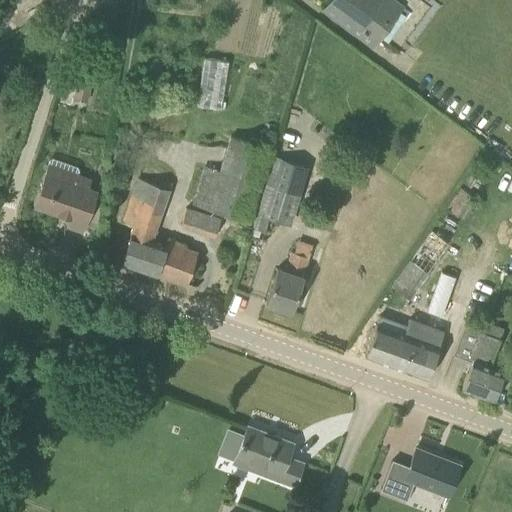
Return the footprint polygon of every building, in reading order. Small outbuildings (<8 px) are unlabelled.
[(329,0),(323,9),(372,46),(402,6),(394,0),(329,0)] [(221,110),(229,62),(205,58),(197,105),(221,110)] [(73,97),(86,100),(91,81),(78,78),(73,97)] [(219,171),(207,167),(195,200),(241,217),(266,148),(232,136),(219,171)] [(269,217),(291,224),(309,167),(275,156),(256,214),(269,218),(269,217)] [(83,230),(90,211),(98,187),(90,185),(92,176),(79,172),(79,170),(77,165),(53,157),(49,159),(44,172),(33,204),(69,217),(66,224),(83,230)] [(470,173),(464,183),(470,188),(477,177),(470,173)] [(132,226),(120,262),(122,262),(155,273),(155,274),(157,274),(184,283),(191,259),(181,256),(185,246),(168,241),(166,246),(151,240),(169,189),(137,178),(122,222),(132,226)] [(458,188),(445,207),(462,218),(475,199),(458,188)] [(221,217),(187,205),(180,226),(214,238),(221,217)] [(265,232),(269,218),(256,214),(252,228),(261,231),(265,232)] [(448,241),(432,229),(392,286),(409,297),(448,241)] [(267,298),(266,301),(274,303),(291,309),(302,276),(308,257),(291,251),(284,270),(277,268),(267,298)] [(365,354),(427,377),(438,346),(443,331),(409,319),(403,333),(392,329),(395,321),(379,315),(377,323),(376,323),(365,354)] [(504,371),(489,365),(503,329),(486,323),(483,332),(464,324),(452,355),(471,362),(461,388),(493,400),(504,371)] [(247,425),(236,455),(266,467),(263,473),(294,485),(302,462),(287,456),(292,442),(247,425)] [(392,460),(380,489),(407,499),(414,481),(446,494),(447,495),(459,464),(458,463),(458,464),(417,448),(417,447),(416,447),(408,466),(392,460)]
